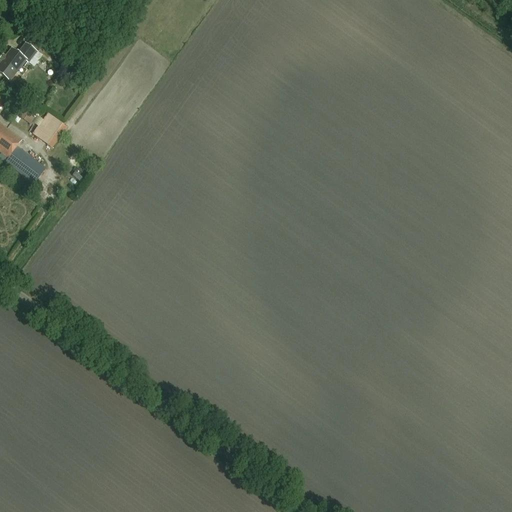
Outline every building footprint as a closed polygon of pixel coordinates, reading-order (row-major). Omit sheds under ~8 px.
[(27,61),(30,63),(38,52),(28,45),(20,55),(13,49),(7,56),(5,55),(0,61),(3,62),(0,65),(0,72),(12,81),(27,61)] [(40,98),(35,98),(35,95),(26,95),(26,104),(35,103),(35,108),(41,108),(40,98)] [(17,115),(31,125),(38,115),(24,105),(17,115)] [(32,133),(52,149),(69,130),(49,113),(32,133)] [(0,158),(36,185),(47,169),(19,148),(24,141),(0,123),(0,151),(3,154),(0,157),(0,158)]
